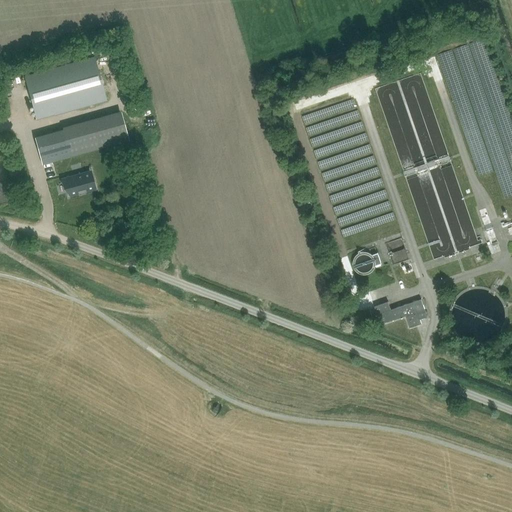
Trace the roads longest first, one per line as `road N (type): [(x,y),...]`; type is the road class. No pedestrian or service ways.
road 1 (unclassified): [(511,411),(70,242),(0,224)]
road 2 (track): [(187,286),(180,304),(148,314),(77,301)]
